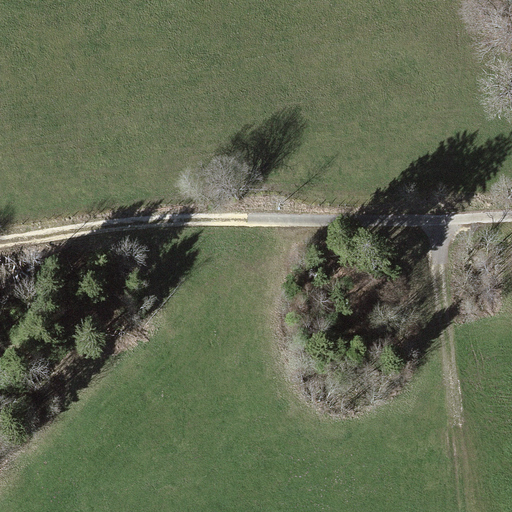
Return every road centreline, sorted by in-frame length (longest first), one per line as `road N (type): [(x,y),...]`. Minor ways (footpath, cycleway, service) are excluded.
road 1 (track): [(0,234),(133,219),(432,228)]
road 2 (track): [(457,425),(432,228)]
